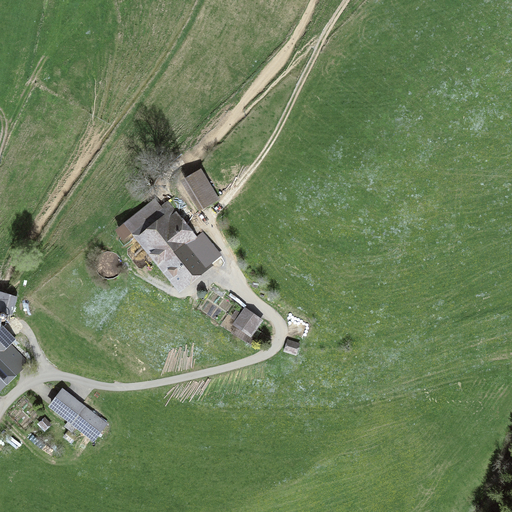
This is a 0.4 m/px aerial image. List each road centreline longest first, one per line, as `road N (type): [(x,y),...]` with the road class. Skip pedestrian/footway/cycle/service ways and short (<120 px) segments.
road 1 (track): [(205,219),(243,288),(280,325),(268,352),(136,386),(46,377),(19,389),(0,412)]
road 2 (track): [(313,0),(284,53),(178,177),(205,219)]
road 3 (track): [(345,0),(263,155),(205,219)]
road 4 (track): [(4,131),(50,46),(63,0)]
